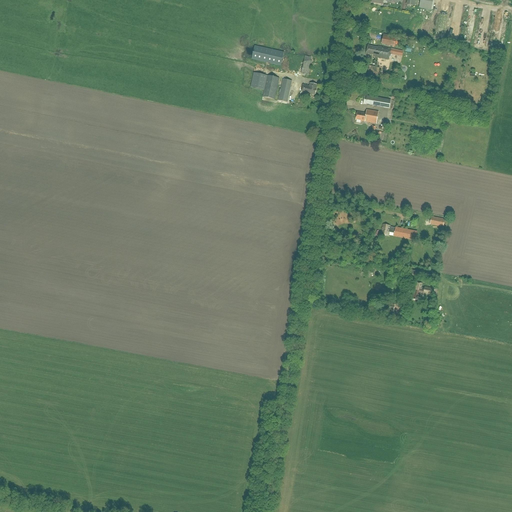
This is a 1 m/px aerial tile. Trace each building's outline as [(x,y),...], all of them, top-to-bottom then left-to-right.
[(430,0),(420,0),(419,8),(431,10),(433,1),(430,0)] [(319,47),(321,38),(302,34),(300,43),(319,47)] [(383,36),(381,44),(395,47),(397,39),(383,36)] [(252,59),(281,66),(284,53),(255,46),(252,59)] [(373,55),(372,57),(389,60),(391,49),(378,46),(378,48),(368,46),(366,54),(373,55)] [(304,59),(302,74),(308,75),(311,61),(304,59)] [(371,68),(369,68),(367,75),(378,77),(379,68),(376,67),(372,66),(371,68)] [(250,89),(264,91),(267,77),(253,74),(250,89)] [(279,79),(267,77),(264,91),(263,98),(274,101),(279,79)] [(290,82),(282,80),(277,101),(286,103),(290,82)] [(308,95),(308,94),(315,95),(317,85),(310,83),(310,86),(303,84),(301,93),(308,95)] [(296,93),(294,105),(305,107),(307,99),(302,98),(302,95),(296,93)] [(381,98),(374,97),(372,106),(379,107),(381,98)] [(356,120),(357,120),(356,122),(360,123),(361,121),(376,124),(378,112),(366,110),(366,113),(357,112),(356,120)] [(432,217),(430,225),(443,227),(445,219),(432,217)] [(381,235),(388,236),(389,232),(394,233),(394,236),(411,240),(413,231),(395,228),(390,227),(390,226),(383,224),(381,235)] [(419,300),(420,296),(419,296),(419,294),(420,294),(420,293),(423,293),(423,294),(431,295),(432,288),(424,287),(424,288),(421,288),(422,283),(415,282),(413,299),(419,300)]
